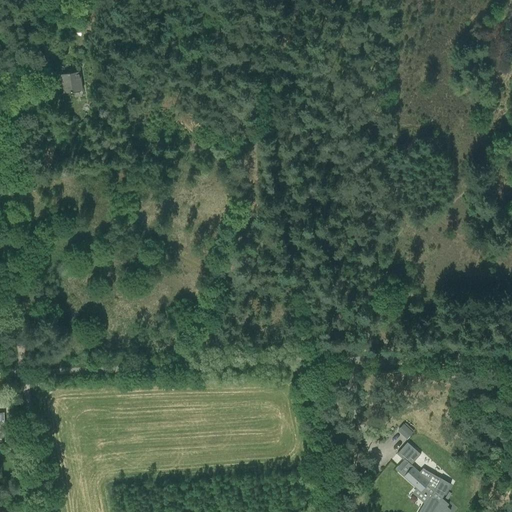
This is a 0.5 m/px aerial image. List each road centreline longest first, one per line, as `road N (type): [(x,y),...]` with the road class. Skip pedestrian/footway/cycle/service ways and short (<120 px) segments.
road 1 (unclassified): [(0,374),(303,363)]
road 2 (unclassified): [(511,353),(303,363)]
road 3 (track): [(0,210),(27,373)]
road 4 (track): [(46,511),(27,373)]
